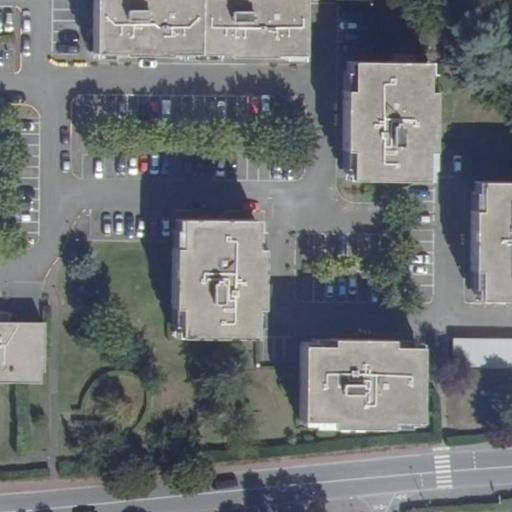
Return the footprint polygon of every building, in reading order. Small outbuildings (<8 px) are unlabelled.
[(300,0),(92,0),(92,53),(122,53),(122,56),(168,56),(168,54),(226,54),(226,57),(272,58),(272,55),(300,55),(300,0)] [(348,149),(347,179),(422,181),(423,150),(429,150),(430,92),(423,91),(424,62),(350,61),(349,90),(341,90),(340,149),(348,149)] [(475,269),(475,299),(511,299),(511,179),(475,179),(475,209),(467,209),(467,269),(475,269)] [(177,306),(177,336),(252,337),(252,307),(259,307),(260,248),(253,248),(253,218),(179,217),(178,246),(170,246),(169,305),(177,306)] [(8,311),(0,310),(0,322),(8,323),(8,311)] [(0,322),(0,381),(35,381),(35,354),(42,354),(42,323),(8,323),(0,322)] [(331,345),(300,345),(300,419),(330,420),(329,426),(388,427),(388,420),(417,420),(418,346),(389,346),(389,338),(331,337),(331,345)] [(511,338),(452,338),(452,367),(511,366),(511,338)]
